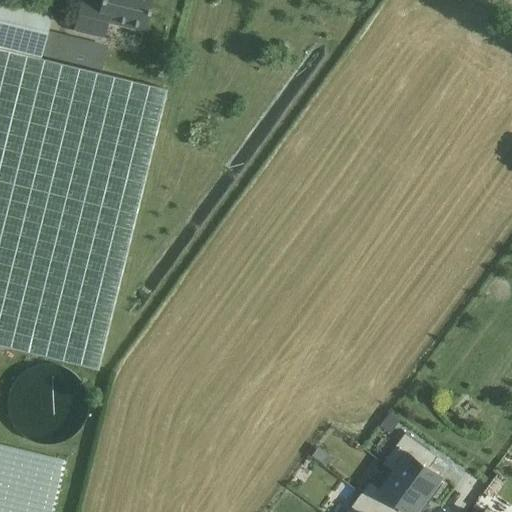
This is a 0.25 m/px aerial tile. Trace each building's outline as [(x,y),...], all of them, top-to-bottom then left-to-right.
[(38,59),(39,55),(45,31),(50,7),(21,0),(0,0),(0,345),(97,369),(166,90),(38,59)] [(143,30),(150,0),(99,0),(99,2),(89,0),(79,0),(72,29),(103,36),(106,21),(143,30)] [(45,31),(39,55),(101,70),(107,46),(45,31)] [(13,386),(8,398),(7,410),(10,422),(16,433),(26,441),(37,446),(50,447),(62,445),(73,438),(81,429),(86,418),(88,405),(85,393),(79,381),(69,373),(57,368),(45,366),(32,369),(21,376),(13,386)] [(396,472),(432,498),(442,483),(440,481),(443,476),(420,459),(428,449),(406,432),(383,464),(394,472),(395,471),(396,472)] [(361,493),(384,509),(392,499),(410,511),(417,511),(418,510),(420,511),(421,511),(432,498),(396,472),(395,471),(394,472),(381,489),(370,481),(361,493)] [(347,511),(362,489),(344,478),(329,500),(347,511)] [(381,511),(384,509),(361,493),(347,511),(381,511)]
